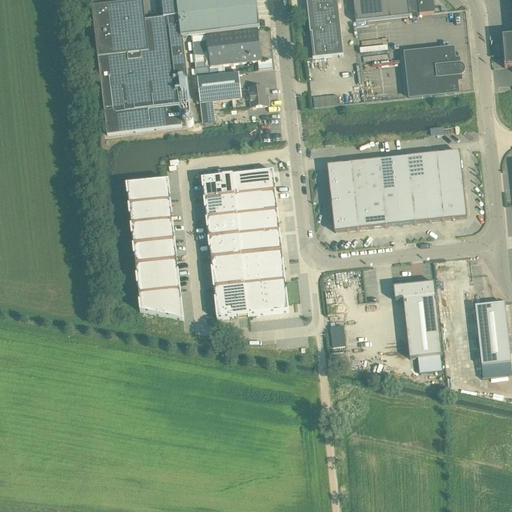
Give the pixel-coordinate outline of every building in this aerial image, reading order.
[(124,0),(91,0),(107,136),(182,128),(180,106),(190,105),(189,101),(179,102),(179,98),(189,97),(178,6),(162,8),(164,19),(145,21),(144,10),(141,10),(140,8),(138,6),(136,7),(136,3),(125,5),(124,0)] [(195,0),(200,36),(207,36),(230,33),(225,0),(195,0)] [(225,0),(230,33),(258,30),(259,30),(255,0),(225,0)] [(306,0),(311,34),(312,34),(315,60),(344,57),(337,0),(306,0)] [(353,0),(356,24),(410,18),(409,17),(419,16),(419,17),(433,15),(431,0),(424,0),(422,0),(421,0),(353,0)] [(207,36),(211,68),(261,63),(258,30),(230,33),(207,36)] [(505,44),(502,45),(505,69),(511,68),(511,37),(508,37),(509,40),(505,44)] [(453,51),(405,56),(410,100),(458,95),(457,85),(463,84),(460,60),(454,61),(453,51)] [(238,75),(197,80),(203,124),(215,122),(212,104),(241,100),(238,75)] [(265,88),(249,90),(251,110),(269,108),(268,97),(266,97),(265,88)] [(188,111),(182,120),(188,124),(194,115),(188,111)] [(464,195),(463,181),(463,178),(462,178),(459,154),(448,155),(445,155),(438,156),(435,156),(435,157),(410,159),(407,159),(377,162),(377,163),(352,166),(352,165),(349,165),(349,166),(342,167),(342,166),(339,166),(339,167),(328,168),(331,193),(330,193),(330,196),(331,196),(332,209),(335,234),(347,233),(350,233),(350,232),(357,232),(360,232),(360,231),(384,229),(385,229),(387,229),(387,228),(417,225),(442,222),(442,223),(445,222),(451,221),(452,221),(452,222),(455,221),(467,220),(464,195)] [(235,196),(275,191),(273,171),(233,175),(235,196)] [(235,196),(233,175),(203,179),(205,199),(235,196)] [(170,203),(168,183),(128,187),(130,207),(170,203)] [(277,211),(275,191),(235,196),(237,215),(277,211)] [(237,215),(235,196),(205,199),(207,219),(237,215)] [(173,223),(170,203),(130,207),(132,227),(173,223)] [(279,231),(277,211),(237,215),(239,235),(279,231)] [(239,235),(237,215),(207,219),(209,239),(239,235)] [(175,243),(173,223),(132,227),(134,247),(175,243)] [(281,251),(279,231),(239,235),(241,255),(281,251)] [(241,255),(239,235),(209,239),(211,259),(241,255)] [(177,263),(175,243),(134,247),(136,267),(177,263)] [(285,281),(281,251),(241,255),(245,285),(285,281)] [(245,285),(241,255),(211,259),(214,288),(245,285)] [(180,293),(177,263),(136,267),(140,297),(180,293)] [(288,311),(285,281),(245,285),(248,315),(288,311)] [(248,315),(245,285),(214,288),(218,318),(248,315)] [(434,285),(394,290),(395,302),(403,301),(410,361),(442,357),(434,285)] [(183,322),(180,293),(140,297),(141,314),(183,322)] [(511,364),(505,305),(475,308),(482,367),(511,364)]
